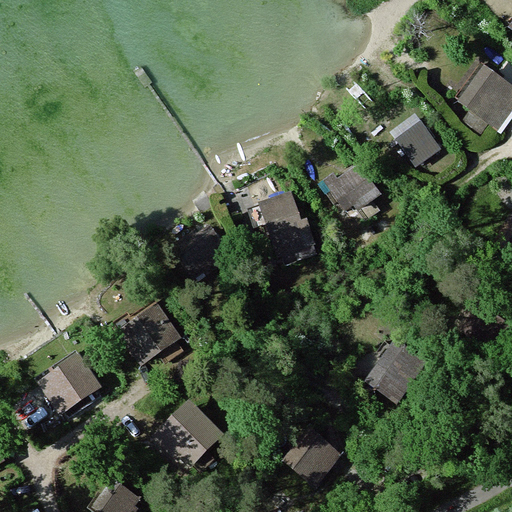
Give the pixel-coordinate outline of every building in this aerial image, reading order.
[(511,18),(503,32),(511,37),(511,18)] [(511,89),(479,66),(452,103),(468,114),(464,120),(482,133),(488,126),(499,134),(511,116),(511,89)] [(414,114),(384,136),(411,173),(441,151),(414,114)] [(334,178),(325,184),(343,215),(376,196),(360,169),(336,182),(334,178)] [(288,191),(255,204),(276,260),(310,247),(288,191)] [(511,219),(494,249),(511,259),(511,219)] [(171,252),(193,282),(230,256),(208,226),(171,252)] [(155,303),(112,331),(138,370),(181,341),(155,303)] [(471,304),(455,331),(495,355),(511,328),(471,304)] [(389,341),(362,384),(388,400),(415,358),(389,341)] [(78,359),(39,386),(61,418),(100,391),(78,359)] [(189,409),(156,442),(190,476),(223,442),(189,409)] [(337,459),(302,432),(278,463),(314,489),(337,459)] [(112,485),(94,511),(132,511),(139,502),(112,485)]
